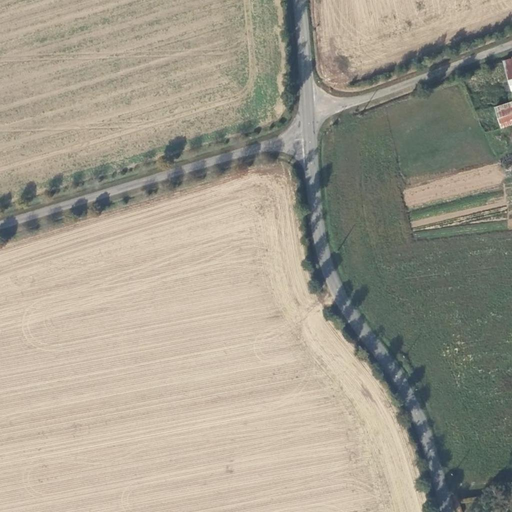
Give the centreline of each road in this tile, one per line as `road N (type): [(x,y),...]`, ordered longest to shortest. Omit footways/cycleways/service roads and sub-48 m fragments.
road 1 (tertiary): [(307,120),(315,227),(330,275),(404,386),(453,511)]
road 2 (unclassified): [(307,120),(301,137),(0,224)]
road 3 (unclassified): [(511,48),(345,104),(313,106),(307,120)]
road 4 (tertiary): [(299,0),(307,120)]
